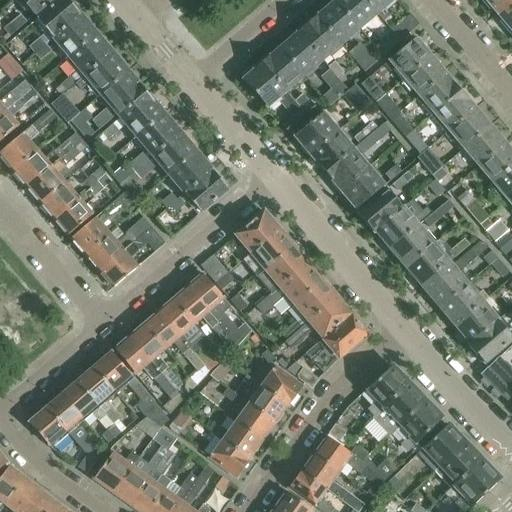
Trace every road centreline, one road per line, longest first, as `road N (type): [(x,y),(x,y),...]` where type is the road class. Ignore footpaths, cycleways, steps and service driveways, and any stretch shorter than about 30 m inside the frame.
road 1 (residential): [(405,335),(335,394),(248,511)]
road 2 (residential): [(101,322),(271,175)]
road 3 (unclassified): [(405,335),(271,175)]
road 4 (unclassified): [(511,450),(405,335)]
road 5 (residential): [(101,322),(0,206)]
road 6 (residential): [(0,411),(101,322)]
road 7 (residential): [(99,511),(45,471),(0,421)]
road 8 (residential): [(197,88),(297,0)]
road 9 (unclassified): [(511,92),(432,0)]
